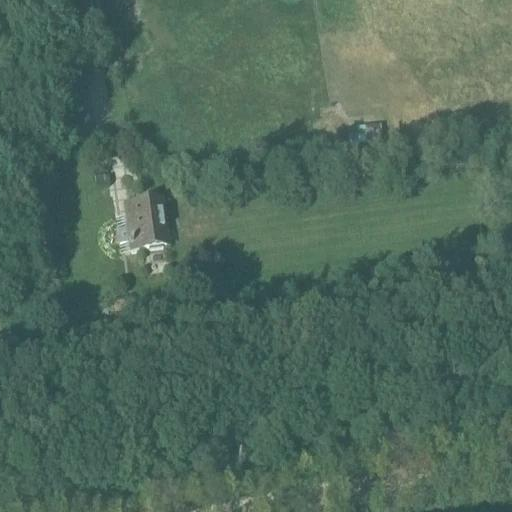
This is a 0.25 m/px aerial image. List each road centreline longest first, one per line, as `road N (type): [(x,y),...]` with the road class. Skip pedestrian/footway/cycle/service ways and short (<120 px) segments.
road 1 (track): [(511,468),(235,511)]
road 2 (unclassified): [(107,155),(84,0)]
